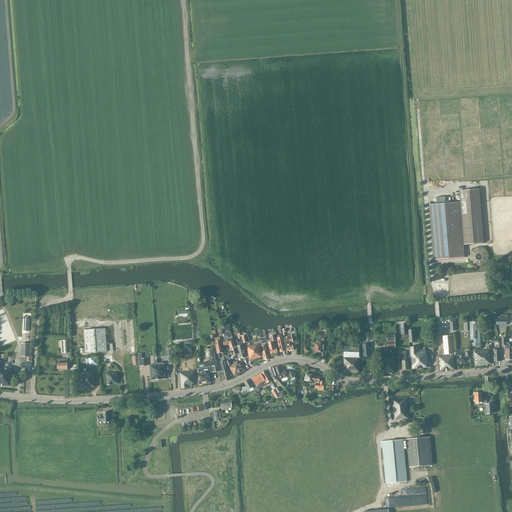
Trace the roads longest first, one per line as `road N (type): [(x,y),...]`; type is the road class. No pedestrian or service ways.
road 1 (track): [(181,0),(199,250),(101,262)]
road 2 (tertiary): [(0,396),(190,394),(293,359)]
road 3 (tertiary): [(511,370),(356,382),(293,359)]
road 4 (track): [(31,398),(37,308),(70,298),(70,290)]
